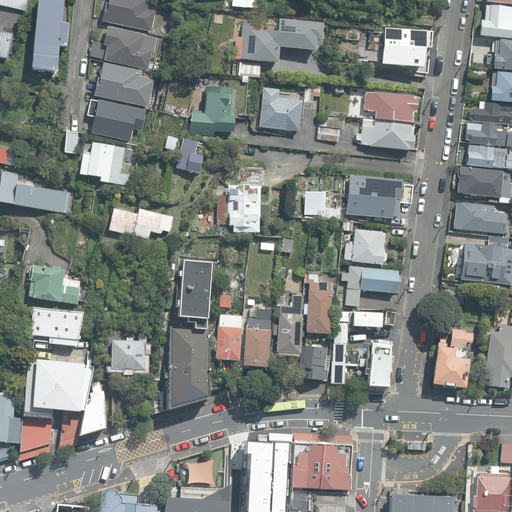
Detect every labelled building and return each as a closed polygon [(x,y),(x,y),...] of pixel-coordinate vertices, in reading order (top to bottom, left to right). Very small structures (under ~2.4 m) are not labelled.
[(0,0),(0,5),(25,11),(26,0),(0,0)] [(37,0),(31,69),(55,71),(58,47),(66,47),(68,25),(60,24),(62,0),(37,0)] [(101,22),(150,32),(154,11),(147,10),(148,0),(108,0),(107,4),(104,3),(101,22)] [(230,0),(230,6),(258,9),(259,0),(256,0),(245,0),(245,1),(235,0),(230,0)] [(478,36),(511,39),(511,37),(511,36),(511,7),(489,6),(485,6),(483,21),(480,21),(478,36)] [(414,24),(433,26),(434,11),(415,9),(414,24)] [(321,40),(322,24),(278,19),(277,32),(267,32),(264,29),(263,27),(261,26),(259,24),(257,24),(254,23),(252,23),(250,23),(250,26),(241,25),(240,37),(236,37),(234,59),(276,63),(278,48),(314,52),(315,39),(321,40)] [(103,61),(147,70),(151,53),(153,54),(156,39),(146,36),(106,27),(102,44),(92,42),(89,56),(104,59),(103,61)] [(380,65),(420,69),(422,49),(430,49),(432,34),(424,33),(424,32),(384,28),(380,65)] [(0,58),(6,60),(12,35),(0,32),(0,58)] [(470,50),(487,52),(489,42),(471,40),(470,50)] [(511,41),(498,40),(498,41),(494,41),(491,69),(511,70),(511,41)] [(238,76),(258,78),(260,63),(239,61),(238,76)] [(153,71),(158,72),(161,63),(155,62),(153,71)] [(92,96),(147,108),(153,80),(138,77),(139,72),(102,64),(99,78),(96,78),(95,82),(88,80),(86,92),(93,94),(92,96)] [(467,77),(484,79),(485,69),(468,67),(467,77)] [(511,73),(495,72),(495,73),(491,73),(488,101),(511,103),(511,73)] [(216,133),(233,135),(235,119),(236,119),(238,91),(233,91),(234,90),(207,88),(205,112),(192,111),(190,134),(216,136),(216,133)] [(258,127),(297,132),(301,101),(277,98),(278,90),(263,88),(258,127)] [(374,112),(374,119),(410,123),(411,111),(415,111),(416,100),(412,99),(413,97),(373,92),(372,93),(364,93),(364,96),(358,95),(357,101),(363,101),(362,110),(374,112)] [(90,133),(129,141),(132,129),(141,131),(145,110),(97,100),(97,102),(90,100),(87,116),(93,117),(90,133)] [(496,123),(511,124),(511,104),(479,102),(478,109),(472,108),(472,110),(469,110),(468,119),(471,120),(471,122),(496,124),(496,123)] [(318,126),(342,129),(343,119),(326,117),(326,118),(319,118),(318,126)] [(413,124),(410,123),(374,119),(373,120),(362,119),(360,134),(355,134),(355,140),(360,141),(359,145),(368,146),(368,147),(408,151),(408,148),(412,148),(413,136),(412,136),(413,124)] [(468,143),(511,147),(511,139),(505,139),(505,135),(497,135),(497,138),(495,137),(496,126),(466,123),(464,140),(468,140),(468,143)] [(316,139),(337,142),(338,130),(318,127),(316,139)] [(64,153),(75,154),(77,133),(65,132),(64,153)] [(164,148),(174,151),(177,139),(167,136),(164,148)] [(175,168),(197,173),(201,156),(194,155),(197,142),(182,139),(175,168)] [(83,154),(79,175),(99,178),(99,180),(127,185),(129,175),(119,174),(124,148),(92,143),(90,155),(83,154)] [(467,144),(465,165),(486,167),(486,168),(501,170),(501,166),(511,167),(511,154),(493,153),(493,147),(467,144)] [(0,162),(14,166),(16,158),(9,157),(10,152),(7,152),(7,151),(0,149),(0,162)] [(495,202),(509,204),(511,199),(511,198),(509,198),(511,183),(508,183),(509,173),(502,173),(502,172),(458,167),(456,193),(460,194),(495,198),(495,202)] [(232,225),(232,233),(258,233),(258,189),(262,189),(262,169),(241,169),(241,186),(227,186),(227,195),(216,195),(216,225),(232,225)] [(0,174),(0,201),(67,211),(70,190),(16,182),(18,172),(1,170),(0,174)] [(344,214),(391,219),(391,217),(396,218),(398,200),(399,200),(401,181),(348,175),(344,214)] [(457,229),(503,234),(505,213),(493,212),(493,206),(459,203),(455,203),(453,228),(457,229)] [(321,219),(340,220),(341,208),(322,207),(321,219)] [(108,230),(146,239),(149,231),(159,234),(161,231),(168,232),(172,217),(138,209),(137,214),(113,208),(108,230)] [(342,230),(351,231),(352,222),(343,221),(342,230)] [(350,262),(381,265),(381,262),(385,260),(385,255),(383,253),(383,249),(384,234),(381,233),(381,232),(354,229),(352,245),(344,244),(343,260),(350,261),(350,262)] [(281,252),(290,253),(291,244),(282,243),(281,252)] [(458,279),(509,285),(511,263),(511,249),(462,243),(458,279)] [(193,327),(205,328),(210,263),(182,261),(177,318),(185,318),(185,322),(193,323),(193,327)] [(32,298),(76,305),(80,281),(63,278),(64,270),(60,269),(60,267),(51,266),(51,268),(32,265),(31,266),(30,266),(28,279),(30,280),(27,296),(32,297),(32,298)] [(344,305),(357,307),(359,290),(394,293),(395,287),(398,288),(399,278),(396,277),(396,271),(348,266),(347,274),(341,273),(340,280),(346,281),(344,305)] [(305,332),(328,334),(330,296),(335,297),(335,290),(330,289),(331,283),(318,282),(318,273),(305,272),(305,283),(308,283),(307,304),(303,304),(302,314),(306,314),(305,332)] [(443,301),(462,304),(463,292),(445,289),(443,301)] [(218,307),(229,308),(230,296),(219,295),(218,307)] [(276,355),(297,357),(297,354),(298,354),(301,314),(300,314),(301,296),(291,295),(290,306),(283,305),(279,305),(275,352),(276,352),(276,355)] [(276,304),(283,305),(284,296),(277,295),(276,304)] [(446,320),(458,322),(460,307),(448,306),(446,320)] [(50,345),(78,347),(83,312),(32,307),(29,341),(50,343),(50,345)] [(242,366),(266,368),(269,330),(268,330),(270,310),(256,309),(255,319),(246,318),(246,328),(245,328),(242,366)] [(351,312),(338,311),(337,321),(350,322),(351,312)] [(383,324),(394,325),(396,312),(385,311),(383,324)] [(380,313),(352,312),(351,326),(379,327),(380,313)] [(214,359),(238,361),(241,328),(239,328),(240,316),(219,315),(218,326),(217,326),(216,340),(214,340),(213,347),(215,347),(214,359)] [(334,323),(333,343),(346,343),(347,323),(334,323)] [(209,328),(205,328),(193,327),(169,325),(166,410),(207,398),(209,328)] [(484,385),(507,388),(508,378),(511,378),(511,376),(511,333),(511,334),(511,332),(511,326),(498,325),(498,332),(488,331),(483,375),(486,375),(484,385)] [(440,387),(452,388),(452,387),(463,388),(467,360),(466,359),(467,348),(465,347),(465,342),(471,343),(472,333),(464,332),(464,330),(451,329),(449,347),(451,347),(450,349),(444,348),(445,345),(443,345),(444,340),(438,339),(438,343),(436,343),(436,347),(434,347),(429,384),(441,385),(440,387)] [(121,375),(131,375),(131,374),(147,374),(148,354),(149,354),(150,344),(145,344),(145,334),(137,334),(137,341),(111,340),(110,366),(106,366),(105,373),(121,373),(121,375)] [(365,390),(385,391),(392,339),(384,338),(383,341),(371,340),(368,365),(362,365),(362,371),(367,371),(365,390)] [(329,384),(342,384),(344,344),(332,344),(331,361),(330,361),(330,363),(328,363),(327,372),(329,372),(329,384)] [(300,379),(324,381),(326,347),(302,346),(300,379)] [(28,360),(17,452),(49,444),(52,418),(50,418),(51,409),(64,411),(61,441),(77,436),(92,367),(28,360)] [(103,390),(111,390),(111,380),(103,380),(103,390)] [(86,401),(78,435),(104,428),(104,397),(102,391),(99,382),(91,384),(93,393),(89,394),(91,399),(86,401)] [(152,392),(150,414),(161,411),(162,392),(152,392)] [(0,457),(9,455),(10,442),(18,443),(20,418),(13,418),(14,395),(0,393),(0,457)] [(291,465),(289,511),(307,511),(308,492),(349,494),(352,436),(293,433),(292,441),(291,465)] [(291,465),(292,441),(241,439),(241,453),(247,454),(244,511),(281,511),(283,465),(291,465)] [(499,462),(511,463),(511,458),(511,443),(501,443),(499,462)] [(510,511),(511,509),(509,509),(510,478),(509,478),(510,474),(476,473),(475,496),(472,495),(472,506),(474,506),(474,510),(472,510),(471,511),(510,511)] [(199,496),(164,494),(162,511),(225,511),(227,482),(199,496)] [(161,511),(162,506),(137,504),(138,495),(117,493),(115,490),(105,489),(104,489),(103,490),(102,490),(101,491),(101,492),(100,493),(99,508),(97,508),(96,511),(161,511)] [(387,511),(450,511),(451,496),(389,493),(387,511)]
